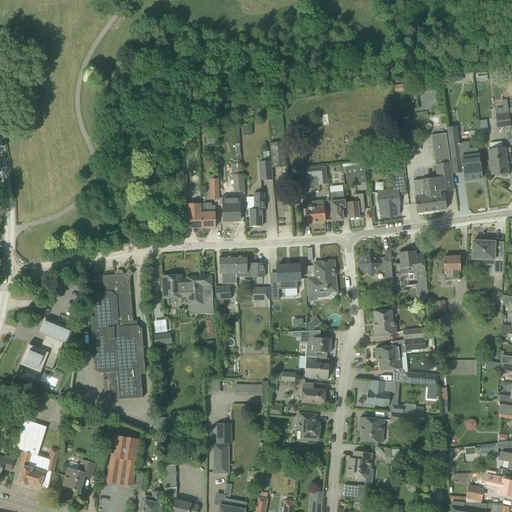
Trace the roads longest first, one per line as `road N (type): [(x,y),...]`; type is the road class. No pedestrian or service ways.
road 1 (residential): [(7,272),(186,249),(346,241)]
road 2 (residential): [(330,511),(340,375),(353,337),(346,241)]
road 3 (unknown): [(133,254),(143,395),(124,405),(96,398),(86,351)]
road 4 (residential): [(346,241),(511,213)]
